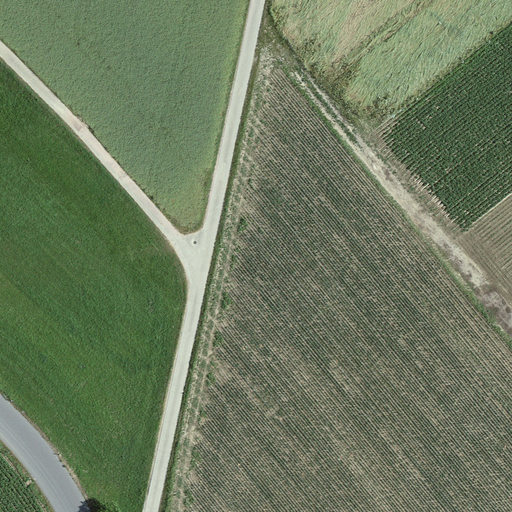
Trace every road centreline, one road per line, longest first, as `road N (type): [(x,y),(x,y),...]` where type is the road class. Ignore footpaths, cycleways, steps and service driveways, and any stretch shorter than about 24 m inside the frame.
road 1 (track): [(257,0),(148,511)]
road 2 (track): [(202,267),(0,47)]
